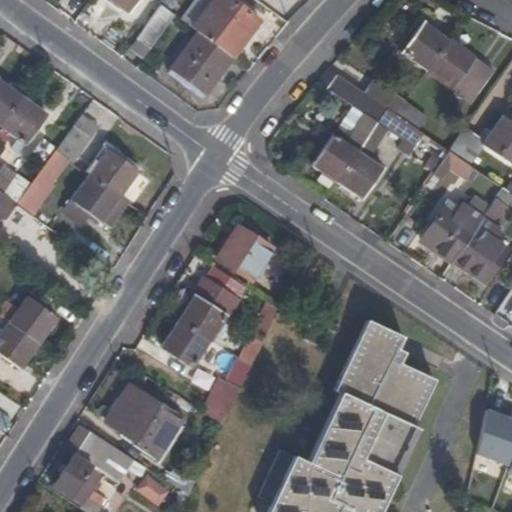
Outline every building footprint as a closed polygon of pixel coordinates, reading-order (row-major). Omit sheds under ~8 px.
[(111,0),(128,12),(137,0),(111,0)] [(197,31),(232,56),(259,20),(231,0),(212,0),(192,28),(197,31)] [(137,39),(150,48),(174,16),(160,6),(137,39)] [(401,51),(427,70),(449,39),(423,21),(401,51)] [(206,92),(232,56),(197,31),(171,67),(206,92)] [(137,39),(130,48),(143,58),(150,48),(137,39)] [(449,39),(427,70),(472,102),(493,71),(449,39)] [(202,97),(206,92),(171,67),(167,72),(202,97)] [(311,165),(336,183),(358,151),(376,122),(386,109),(363,93),(336,75),(328,70),(318,84),(353,107),(364,114),(345,142),(334,135),(332,134),(311,165)] [(0,125),(21,96),(0,80),(0,125)] [(363,93),(386,109),(394,115),(403,102),(372,80),(363,93)] [(21,96),(0,125),(0,126),(17,139),(11,148),(18,152),(46,114),(21,96)] [(403,102),(394,115),(419,131),(427,119),(403,102)] [(353,107),(334,135),(345,142),(364,114),(353,107)] [(376,122),(388,130),(403,139),(397,148),(407,155),(423,133),(419,131),(394,115),(386,109),(376,122)] [(99,126),(82,114),(73,126),(55,151),(69,161),(72,163),(90,138),(99,126)] [(466,126),(448,151),(468,164),(483,145),(511,164),(511,122),(501,115),(484,139),(466,126)] [(358,151),(369,158),(388,130),(376,122),(358,151)] [(45,161),(55,147),(44,138),(33,152),(45,161)] [(90,138),(72,163),(82,170),(99,145),(90,138)] [(116,142),(108,152),(123,163),(131,152),(116,142)] [(17,203),(32,215),(54,185),(52,184),(69,161),(55,151),(24,194),(17,203)] [(107,151),(89,176),(119,197),(137,173),(123,163),(108,152),(107,151)] [(358,151),(336,183),(361,200),(383,168),(369,158),(358,151)] [(448,151),(432,174),(439,179),(447,167),(465,179),(473,167),(468,164),(448,151)] [(0,191),(17,203),(24,194),(9,183),(16,174),(2,164),(0,167),(0,191)] [(109,228),(127,203),(119,197),(89,176),(63,212),(72,218),(80,207),(109,228)] [(420,238),(452,260),(475,227),(443,205),(420,238)] [(271,247),(237,226),(217,259),(251,280),(271,247)] [(475,227),(452,260),(485,282),(507,249),(475,227)] [(83,251),(91,239),(76,229),(68,240),(83,251)] [(83,251),(103,266),(114,251),(93,237),(91,239),(83,251)] [(204,278),(177,321),(209,341),(237,298),(204,278)] [(8,322),(39,344),(56,319),(26,297),(8,322)] [(263,336),(277,310),(264,303),(250,329),(263,336)] [(193,367),(209,341),(177,321),(160,346),(193,367)] [(0,353),(21,368),(39,344),(8,322),(0,333),(0,353)] [(404,343),(366,329),(335,395),(341,398),(309,467),(281,455),(259,501),(273,508),(270,511),(383,511),(419,435),(413,432),(435,385),(400,369),(405,358),(398,355),(404,343)] [(249,336),(238,359),(252,367),(263,343),(249,336)] [(224,426),(252,367),(238,359),(227,382),(222,380),(215,393),(221,396),(215,408),(206,403),(201,411),(224,426)] [(158,408),(130,388),(107,420),(123,432),(122,434),(156,457),(183,417),(162,403),(158,408)] [(511,451),(511,423),(485,414),(476,456),(507,466),(511,451)] [(130,458),(90,432),(54,488),(83,507),(103,475),(114,482),(130,458)] [(190,496),(196,484),(175,470),(167,481),(190,496)] [(157,508),(169,490),(145,474),(133,492),(157,508)]
